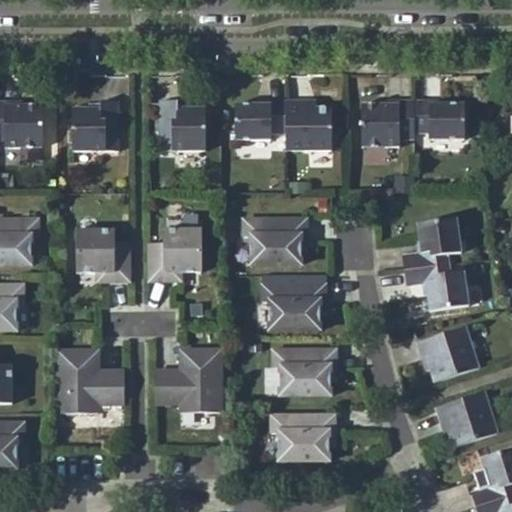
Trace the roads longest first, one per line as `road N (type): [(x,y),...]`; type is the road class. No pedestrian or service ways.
road 1 (tertiary): [(0,45),(511,46)]
road 2 (tertiary): [(511,6),(0,5)]
road 3 (residential): [(407,469),(354,251)]
road 4 (residential): [(138,505),(136,320)]
road 5 (residential): [(319,502),(138,505)]
road 6 (residential): [(138,505),(0,505)]
